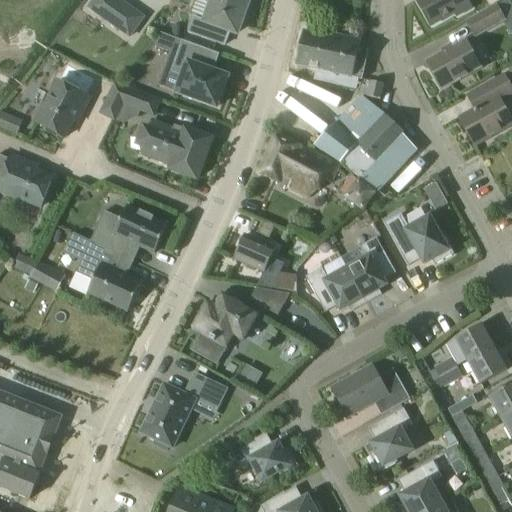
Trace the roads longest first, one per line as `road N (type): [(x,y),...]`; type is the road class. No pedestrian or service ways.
road 1 (residential): [(83,511),(224,195),(284,0)]
road 2 (residential): [(364,511),(306,417),(298,388),(500,265)]
road 3 (residential): [(500,265),(382,52),(384,0)]
